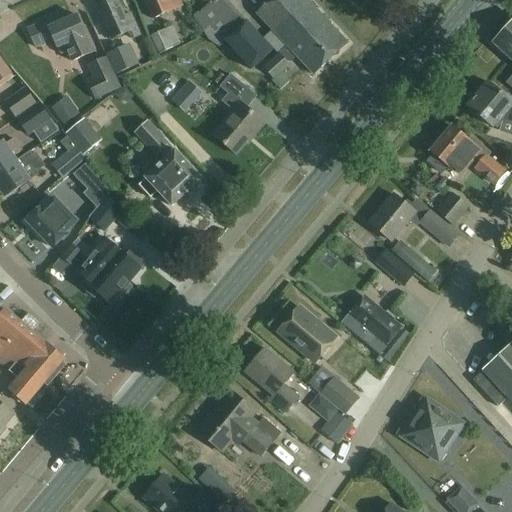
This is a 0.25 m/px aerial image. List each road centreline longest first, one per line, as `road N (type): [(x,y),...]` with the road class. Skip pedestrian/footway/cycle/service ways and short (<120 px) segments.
road 1 (primary): [(144,393),(472,0)]
road 2 (tertiary): [(304,511),(511,197)]
road 3 (residential): [(144,393),(0,255)]
road 4 (primary): [(44,511),(144,393)]
